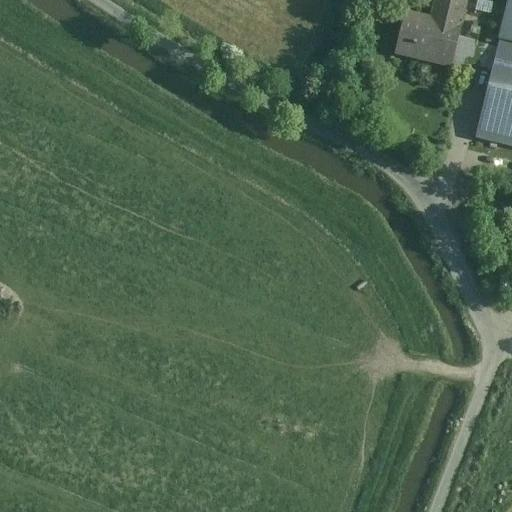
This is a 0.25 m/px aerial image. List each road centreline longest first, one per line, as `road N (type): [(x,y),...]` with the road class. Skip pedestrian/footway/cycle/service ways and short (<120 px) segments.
road 1 (unclassified): [(93,0),(235,94),(416,191),(447,254)]
road 2 (track): [(447,254),(483,339),(481,390),(440,511)]
